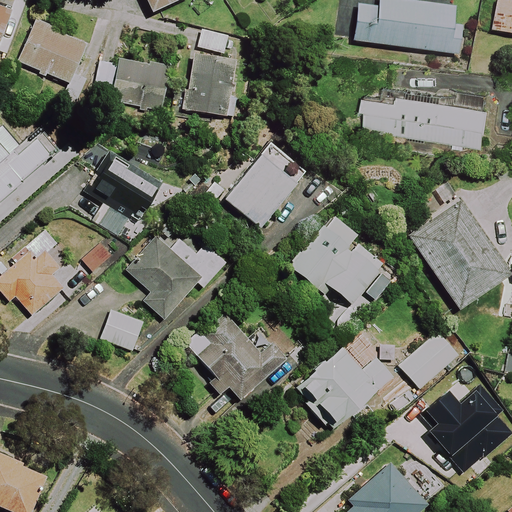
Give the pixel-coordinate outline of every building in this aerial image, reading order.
[(182,0),(144,0),(152,15),(182,0)] [(456,7),(394,0),(378,0),(378,8),(357,5),(352,42),(460,56),(464,28),(453,27),(456,7)] [(511,4),(497,1),(491,31),(511,35),(511,4)] [(0,39),(10,14),(0,10),(0,39)] [(85,48),(36,23),(16,63),(66,88),(85,48)] [(228,37),(201,31),(197,48),(224,55),(228,37)] [(233,65),(190,58),(182,110),(225,117),(233,65)] [(119,66),(99,62),(92,98),(159,112),(168,71),(120,61),(119,66)] [(399,100),(374,95),(369,95),(366,109),(371,110),(368,128),(485,148),(492,110),(400,94),(399,100)] [(305,172),(269,143),(222,202),(257,231),(305,172)] [(160,186),(108,154),(84,193),(102,203),(92,221),(118,236),(130,217),(138,222),(160,186)] [(509,276),(460,203),(408,238),(457,311),(509,276)] [(382,267),(323,221),(301,248),(295,244),(278,265),(315,295),(324,284),(351,306),(382,267)] [(200,280),(156,240),(127,272),(153,295),(145,304),(168,324),(188,302),(183,298),(200,280)] [(112,255),(99,243),(82,261),(95,273),(112,255)] [(44,251),(34,260),(29,253),(0,276),(0,293),(8,303),(15,297),(32,317),(65,290),(52,275),(59,269),(44,251)] [(223,308),(183,345),(213,379),(207,384),(218,396),(226,389),(239,403),(299,349),(281,328),(271,336),(259,323),(247,334),(223,308)] [(143,324),(111,312),(102,335),(133,347),(143,324)] [(456,356),(436,332),(397,366),(417,390),(456,356)] [(359,372),(339,349),(291,390),(328,432),(390,378),(374,359),(359,372)] [(511,356),(504,356),(501,374),(511,375),(511,356)] [(480,405),(453,374),(404,415),(431,446),(480,405)] [(34,511),(50,477),(0,454),(0,507),(10,511),(34,511)] [(419,511),(426,507),(391,465),(349,501),(354,506),(347,511),(419,511)]
